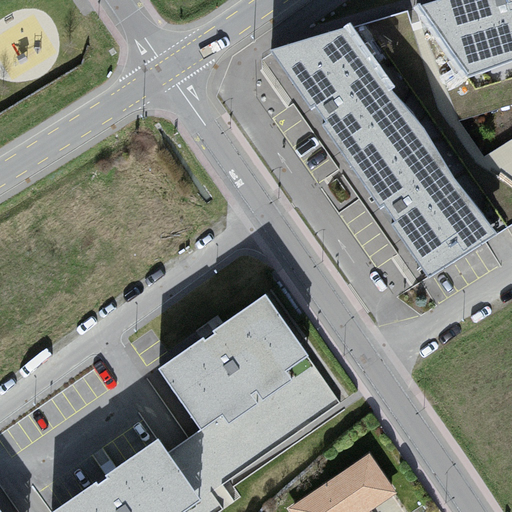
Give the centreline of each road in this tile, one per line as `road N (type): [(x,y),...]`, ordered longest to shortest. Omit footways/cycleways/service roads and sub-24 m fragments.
road 1 (residential): [(259,211),(0,404)]
road 2 (unclassified): [(168,71),(0,177)]
road 3 (residential): [(372,362),(259,211)]
road 4 (residential): [(468,511),(372,362)]
road 5 (residential): [(259,211),(168,71)]
road 6 (residential): [(372,362),(511,271)]
road 7 (unclassified): [(271,0),(168,71)]
